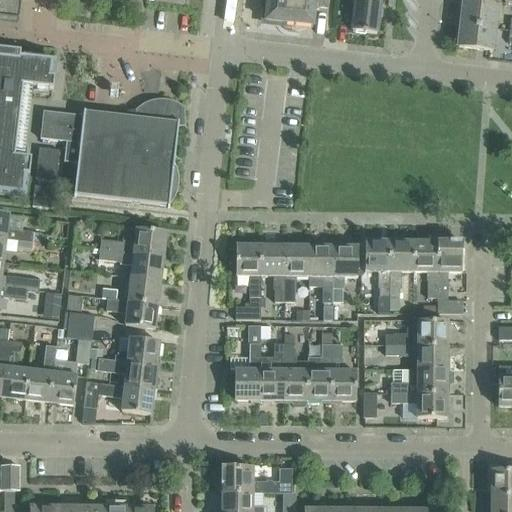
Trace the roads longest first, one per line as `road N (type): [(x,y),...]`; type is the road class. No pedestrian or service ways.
road 1 (residential): [(207,219),(511,221)]
road 2 (residential): [(511,80),(223,51)]
road 3 (residential): [(187,443),(465,449)]
road 4 (residential): [(187,443),(207,219)]
road 5 (residential): [(0,37),(223,51)]
road 6 (residential): [(482,449),(485,244)]
road 7 (residential): [(187,443),(0,440)]
road 8 (residential): [(207,219),(223,51)]
